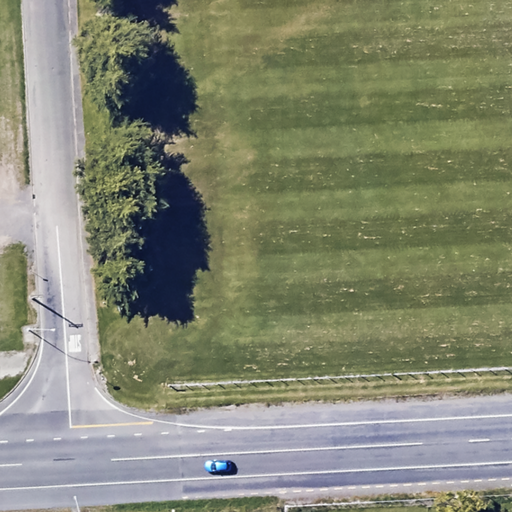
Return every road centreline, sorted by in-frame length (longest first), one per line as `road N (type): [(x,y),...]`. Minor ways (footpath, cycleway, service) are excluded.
road 1 (residential): [(56,0),(71,458)]
road 2 (trunk): [(71,458),(511,436)]
